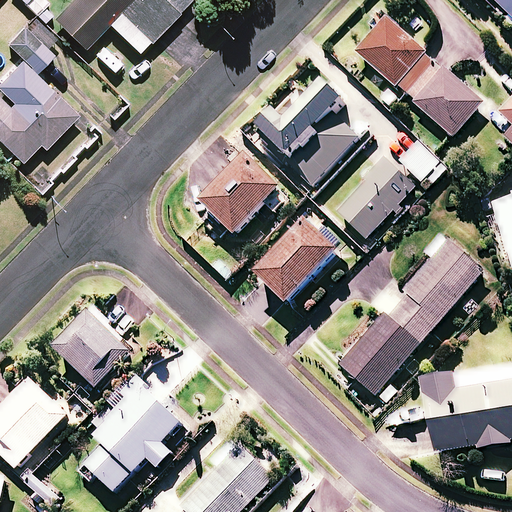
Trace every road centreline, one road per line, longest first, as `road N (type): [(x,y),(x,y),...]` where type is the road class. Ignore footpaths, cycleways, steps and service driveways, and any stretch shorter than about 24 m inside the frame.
road 1 (residential): [(96,212),(357,469),(428,511)]
road 2 (residential): [(300,0),(96,212)]
road 3 (residential): [(96,212),(0,313)]
